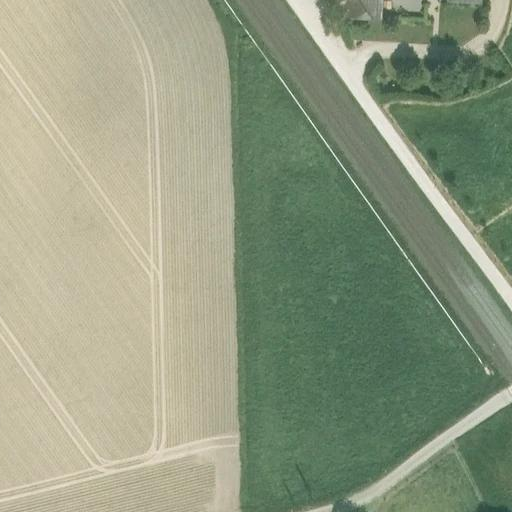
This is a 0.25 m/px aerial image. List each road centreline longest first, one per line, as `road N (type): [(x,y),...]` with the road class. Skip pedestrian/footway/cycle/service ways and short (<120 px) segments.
road 1 (track): [(307,0),(511,287)]
road 2 (unclassified): [(313,511),(377,495),(511,391)]
road 3 (track): [(349,60),(460,51),(505,29),(509,0)]
